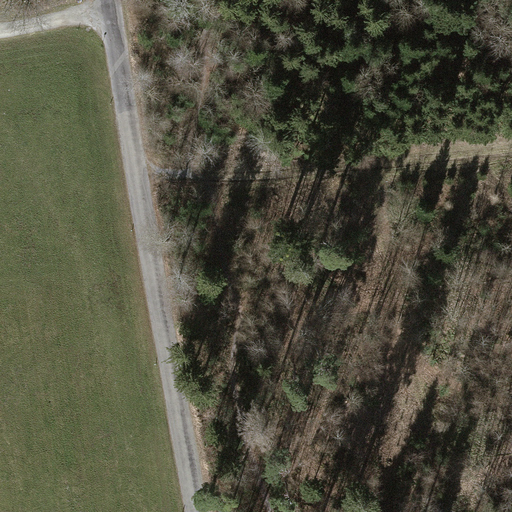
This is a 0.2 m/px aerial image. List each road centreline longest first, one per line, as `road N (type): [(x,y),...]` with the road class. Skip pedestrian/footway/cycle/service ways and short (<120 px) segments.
road 1 (unclassified): [(197,511),(108,0)]
road 2 (track): [(197,175),(511,145)]
